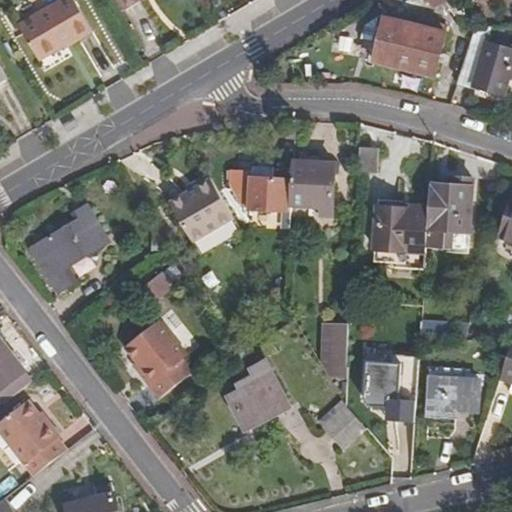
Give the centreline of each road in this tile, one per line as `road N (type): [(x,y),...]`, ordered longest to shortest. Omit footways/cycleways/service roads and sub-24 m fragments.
road 1 (residential): [(195,86),(236,105),(356,106),(511,149)]
road 2 (residential): [(183,511),(0,266)]
road 3 (residential): [(0,202),(195,86)]
road 4 (residential): [(195,86),(340,0)]
road 5 (residential): [(511,477),(369,511)]
